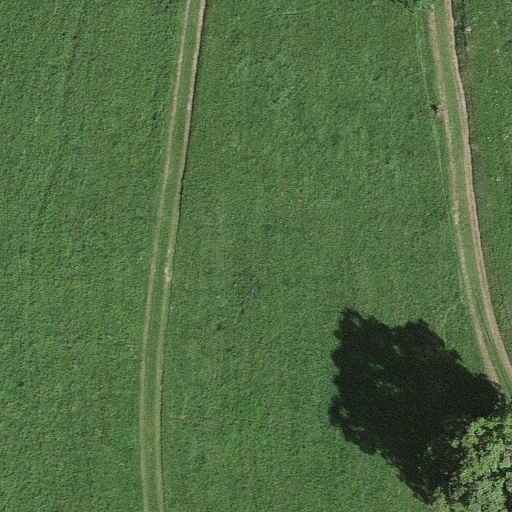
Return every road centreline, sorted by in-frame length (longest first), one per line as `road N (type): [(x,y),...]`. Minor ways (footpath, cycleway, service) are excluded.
road 1 (track): [(166,511),(175,242),(202,0)]
road 2 (track): [(435,0),(471,290),(511,403)]
